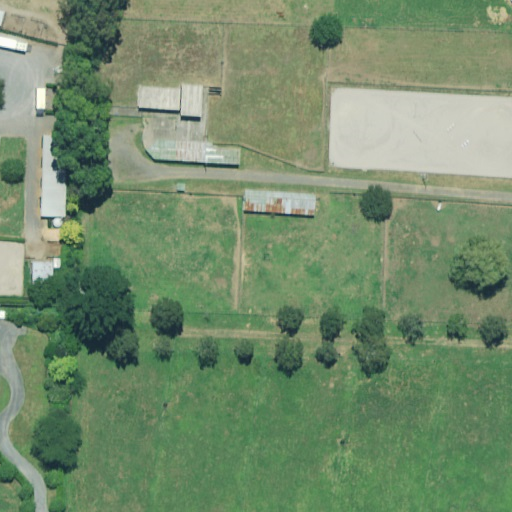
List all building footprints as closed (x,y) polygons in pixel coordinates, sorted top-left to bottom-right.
[(204,86),(183,85),(183,88),(141,87),(140,108),(182,110),(182,115),(202,116),(204,86)] [(48,88),(37,88),(37,114),(48,114),(48,88)] [(71,136),(45,136),(43,216),(69,217),(71,136)] [(211,144),(158,140),(157,159),(240,165),(241,150),(211,148),(211,144)] [(318,195),(247,191),(246,211),(317,215),(318,195)] [(54,284),(55,263),(35,263),(35,284),(54,284)]
